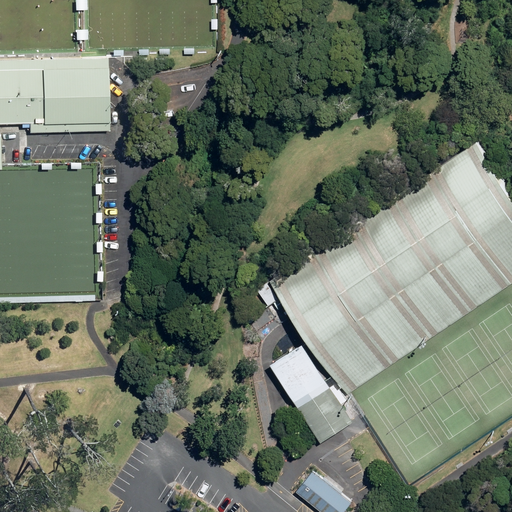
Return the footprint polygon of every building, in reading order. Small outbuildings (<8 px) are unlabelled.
[(88,0),(76,0),(76,8),(88,8),(88,0)] [(222,16),(213,16),(212,28),(222,28),(222,16)] [(90,26),(78,25),(77,39),(89,39),(90,26)] [(0,58),(0,121),(31,121),(31,131),(111,130),(110,57),(0,58)] [(511,284),(511,184),(480,135),(270,272),(351,392),(511,284)] [(354,417),(304,340),(274,360),(324,437),(354,417)] [(315,468),(299,487),(329,511),(344,511),(354,500),(315,468)]
